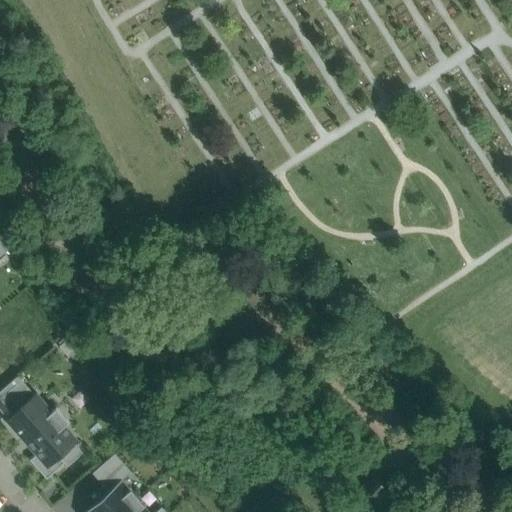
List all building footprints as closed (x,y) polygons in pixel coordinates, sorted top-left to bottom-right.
[(0,255),(9,248),(0,236),(0,255)] [(17,375),(0,390),(0,410),(7,418),(34,394),(17,375)] [(146,390),(133,386),(130,394),(144,398),(146,390)] [(7,418),(5,419),(36,454),(30,460),(46,478),(65,462),(59,456),(77,440),(64,425),(68,422),(56,407),(51,411),(36,393),(34,394),(7,418)] [(108,491),(121,479),(130,471),(114,453),(92,473),(108,491)] [(388,485),(376,475),(374,476),(372,475),(371,476),(373,478),(366,485),(364,485),(364,487),(366,488),(368,494),(367,495),(369,497),(370,495),(376,496),(377,498),(379,498),(378,496),(385,489),(386,490),(388,489),(386,487),(388,485)] [(83,511),(150,511),(121,479),(108,491),(83,511)]
